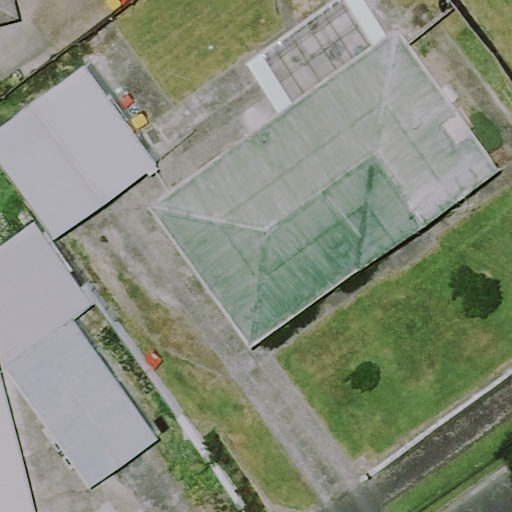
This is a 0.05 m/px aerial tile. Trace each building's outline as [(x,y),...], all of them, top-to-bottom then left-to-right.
[(0,0),(0,12),(41,3),(39,0),(0,0)] [(408,17),(395,0),(326,0),(260,47),(296,96),(169,186),(271,329),(511,158),(511,142),(417,10),(408,17)] [(172,153),(99,52),(0,122),(72,223),(172,153)] [(60,511),(0,278),(0,511),(60,511)] [(185,417),(100,298),(20,355),(105,474),(185,417)]
